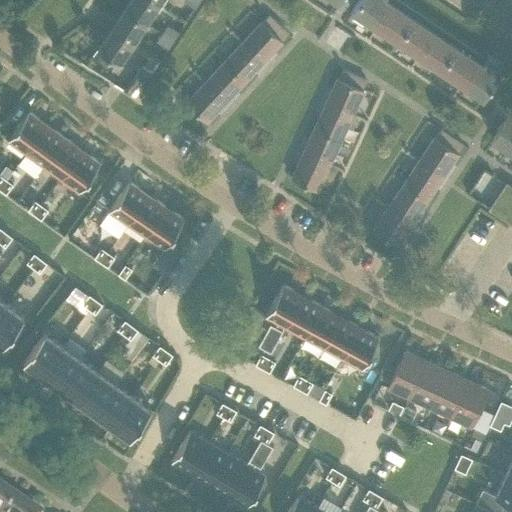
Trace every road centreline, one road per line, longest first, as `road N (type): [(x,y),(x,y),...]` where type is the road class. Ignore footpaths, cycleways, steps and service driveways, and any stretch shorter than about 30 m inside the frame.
road 1 (residential): [(447,331),(286,248),(202,194),(0,41)]
road 2 (unknown): [(230,212),(172,297),(171,332),(185,369),(119,485)]
road 3 (residential): [(156,511),(0,398)]
